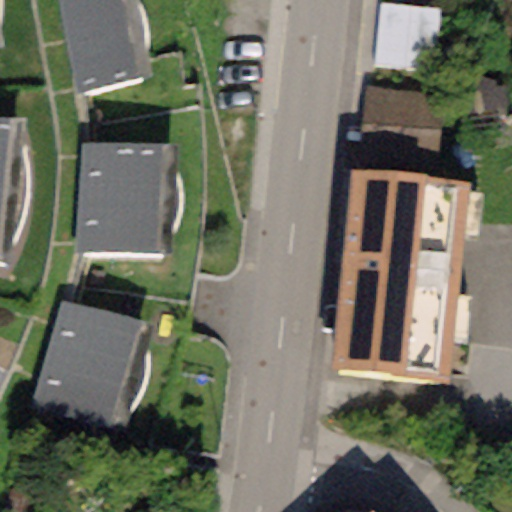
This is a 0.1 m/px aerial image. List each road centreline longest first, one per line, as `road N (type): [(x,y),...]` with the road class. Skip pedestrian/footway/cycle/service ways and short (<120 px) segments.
road 1 (tertiary): [(273,419),(314,0)]
road 2 (residential): [(273,419),(329,458),(378,479),(417,511)]
